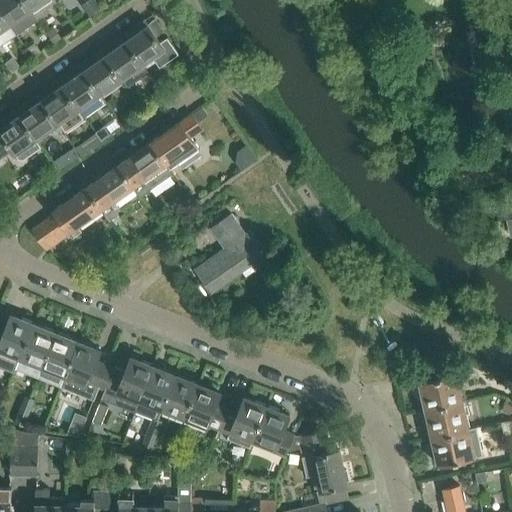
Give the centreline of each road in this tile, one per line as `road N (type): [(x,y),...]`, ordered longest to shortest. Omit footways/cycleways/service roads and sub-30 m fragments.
road 1 (residential): [(0,230),(189,100),(200,73),(165,9),(140,7),(0,106)]
road 2 (residential): [(402,511),(387,432),(365,403),(0,254)]
